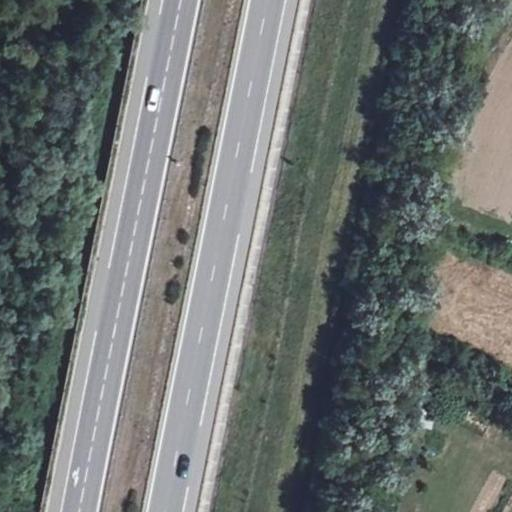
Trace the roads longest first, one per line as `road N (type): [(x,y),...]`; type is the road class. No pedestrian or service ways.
road 1 (motorway): [(166,511),(269,0)]
road 2 (motorway): [(179,0),(78,511)]
